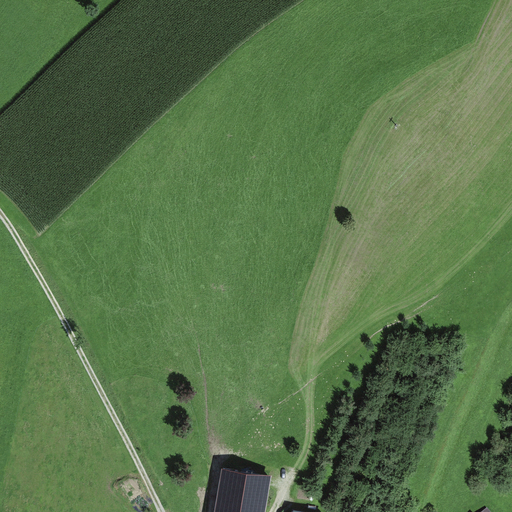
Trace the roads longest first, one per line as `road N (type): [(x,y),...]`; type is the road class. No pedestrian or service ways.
road 1 (track): [(0,210),(161,511)]
road 2 (track): [(277,511),(286,478),(225,462),(211,511)]
